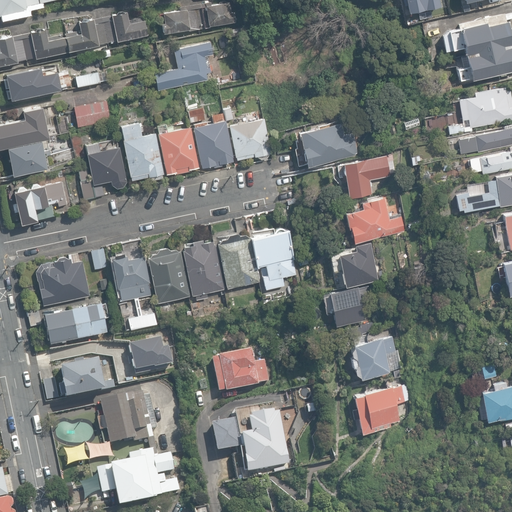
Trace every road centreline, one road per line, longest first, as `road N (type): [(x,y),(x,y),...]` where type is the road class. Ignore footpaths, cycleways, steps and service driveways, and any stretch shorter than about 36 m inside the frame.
road 1 (residential): [(0,244),(265,188)]
road 2 (residential): [(41,511),(0,306)]
